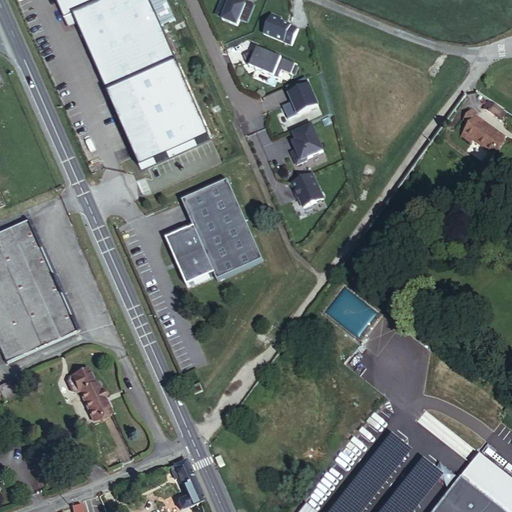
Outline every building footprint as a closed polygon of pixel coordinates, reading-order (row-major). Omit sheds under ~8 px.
[(80,22),(110,92),(180,62),(152,0),(59,0),(66,17),(76,13),(80,22)] [(222,0),(217,13),(223,16),(223,18),(238,24),(240,18),(248,21),(255,4),(247,0),(246,2),(240,0),(222,0)] [(76,13),(66,17),(71,26),(80,22),(76,13)] [(272,13),(264,33),(289,43),(296,26),(288,23),(289,23),(278,19),(279,16),(272,13)] [(240,63),(245,75),(249,73),(250,77),(273,86),(276,78),(286,82),(291,72),(252,56),(252,58),(240,63)] [(292,101),(283,105),(288,118),(318,105),(305,77),(286,86),(292,101)] [(505,111),(493,103),(488,111),(500,119),(505,111)] [(505,111),(500,119),(504,121),(509,114),(505,111)] [(464,121),(470,126),(476,117),(477,116),(471,112),(464,121)] [(464,134),(475,141),(494,155),(506,139),(476,117),(470,126),(464,134)] [(293,152),(299,164),(309,159),(310,156),(322,151),(310,124),(295,131),(299,139),(295,141),(297,145),(299,144),(300,146),(299,150),(293,152)] [(472,144),(475,141),(464,134),(461,137),(472,144)] [(313,172),(292,181),(295,189),(297,189),(304,206),(324,197),(313,172)] [(179,243),(173,246),(187,277),(192,274),(196,282),(216,273),(219,280),(265,260),(230,181),(184,201),(196,227),(176,236),(179,243)] [(0,233),(0,347),(8,365),(77,334),(28,222),(0,233)] [(189,285),(196,282),(192,274),(187,277),(173,246),(179,243),(176,236),(168,239),(189,285)] [(104,399),(105,398),(107,397),(107,396),(107,395),(106,394),(105,393),(104,393),(103,394),(98,384),(87,389),(84,381),(76,385),(94,423),(112,414),(107,403),(105,404),(104,399)] [(5,404),(19,397),(12,382),(0,386),(0,402),(3,401),(5,404)] [(68,470),(87,477),(91,466),(73,459),(71,463),(68,470)] [(182,511),(191,508),(203,503),(186,462),(173,467),(174,470),(179,480),(186,498),(176,503),(179,511),(182,511)] [(179,480),(174,470),(170,472),(174,482),(179,480)] [(504,511),(465,481),(446,504),(439,511),(504,511)]
